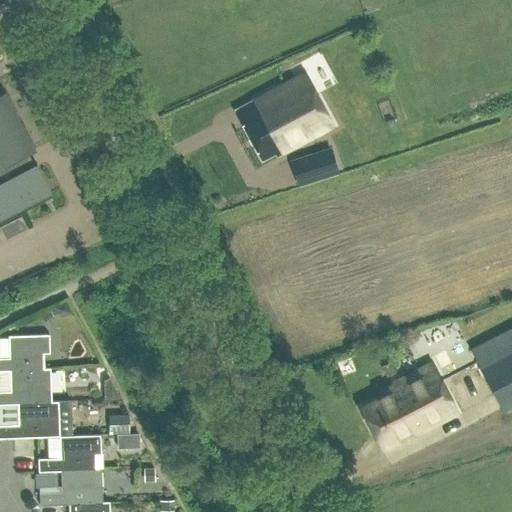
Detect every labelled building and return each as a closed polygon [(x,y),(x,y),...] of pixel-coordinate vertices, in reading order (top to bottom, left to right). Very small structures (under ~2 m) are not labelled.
[(275,151),(276,154),(333,124),(304,71),(234,109),(261,158),(275,151)] [(0,218),(51,192),(37,165),(29,168),(22,155),(33,150),(3,93),(0,94),(0,218)] [(330,149),(314,154),(321,177),(337,171),(330,149)] [(70,310),(65,300),(39,313),(43,321),(58,313),(64,313),(70,310)] [(511,325),(470,348),(477,362),(511,344),(511,325)] [(0,369),(9,370),(9,369),(43,368),(43,367),(42,352),(49,352),(48,333),(8,335),(9,356),(0,356),(0,369)] [(511,344),(477,362),(503,411),(511,406),(511,344)] [(396,371),(391,360),(381,365),(386,375),(396,371)] [(359,406),(382,450),(458,412),(431,361),(390,383),(391,385),(378,392),(380,396),(359,406)] [(51,401),(51,400),(50,367),(43,367),(43,368),(9,369),(9,370),(10,390),(0,390),(0,403),(17,403),(17,402),(51,401)] [(104,397),(121,397),(109,376),(103,379),(104,397)] [(0,423),(0,437),(13,437),(59,435),(73,435),(71,400),(58,400),(51,400),(51,401),(17,402),(17,403),(18,423),(0,423)] [(126,415),(110,416),(110,431),(126,430),(126,415)] [(138,433),(117,434),(117,447),(139,446),(138,433)] [(60,457),(37,457),(38,471),(60,470),(60,469),(94,468),(94,467),(93,453),(100,452),(100,434),(73,435),(59,435),(60,457)] [(28,463),(28,451),(8,451),(8,464),(28,463)] [(61,490),(39,491),(39,504),(42,504),(68,503),(102,501),(101,467),(94,467),(94,468),(60,469),(60,470),(61,490)] [(154,467),(145,467),(145,480),(154,480),(154,467)] [(68,511),(109,511),(109,500),(102,501),(68,503),(68,511)] [(172,500),(162,500),(162,510),(172,510),(172,500)]
